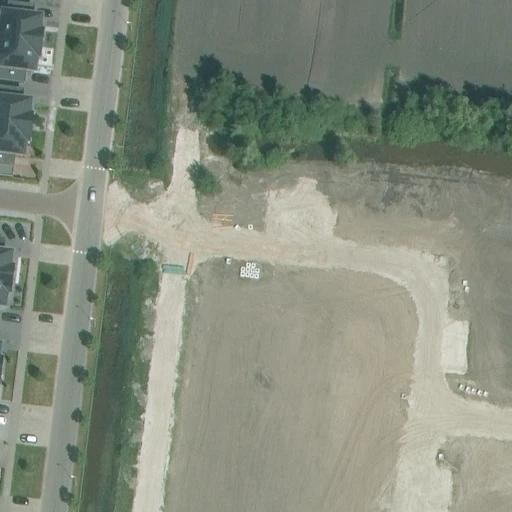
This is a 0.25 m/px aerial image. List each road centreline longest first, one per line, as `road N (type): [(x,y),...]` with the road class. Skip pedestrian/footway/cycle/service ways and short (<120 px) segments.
road 1 (unknown): [(90,210),(408,248),(432,278),(411,511)]
road 2 (unknown): [(128,511),(167,174)]
road 3 (tertiary): [(90,210),(53,511)]
road 4 (tertiary): [(116,0),(90,210)]
